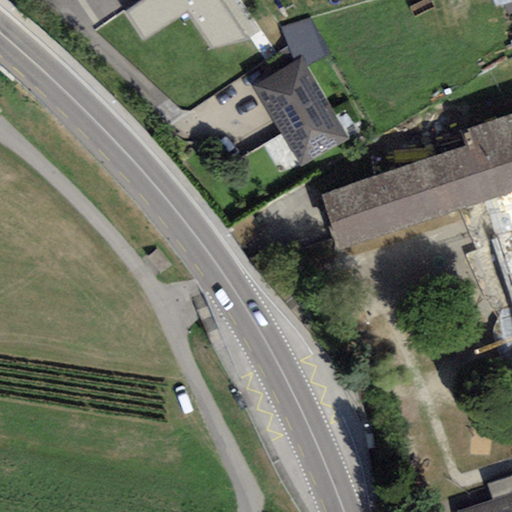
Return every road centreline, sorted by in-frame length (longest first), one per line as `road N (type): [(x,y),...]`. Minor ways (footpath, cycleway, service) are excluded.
road 1 (secondary): [(0,36),(135,164),(226,279),(298,401),(345,511)]
road 2 (track): [(0,130),(143,276),(233,462),(248,511)]
road 3 (unknown): [(17,0),(190,128)]
